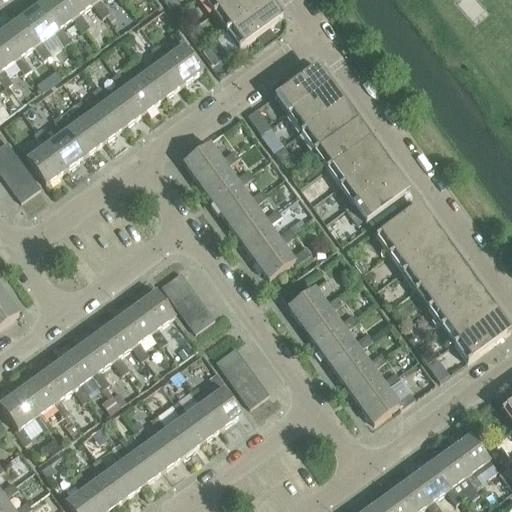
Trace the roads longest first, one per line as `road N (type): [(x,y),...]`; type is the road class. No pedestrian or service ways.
road 1 (residential): [(511,305),(316,32)]
road 2 (residential): [(323,411),(190,229)]
road 3 (residential): [(139,161),(316,32)]
road 4 (residential): [(364,468),(511,363)]
road 5 (residential): [(189,504),(323,411)]
road 6 (residential): [(64,323),(190,229)]
road 7 (residential): [(11,251),(139,161)]
